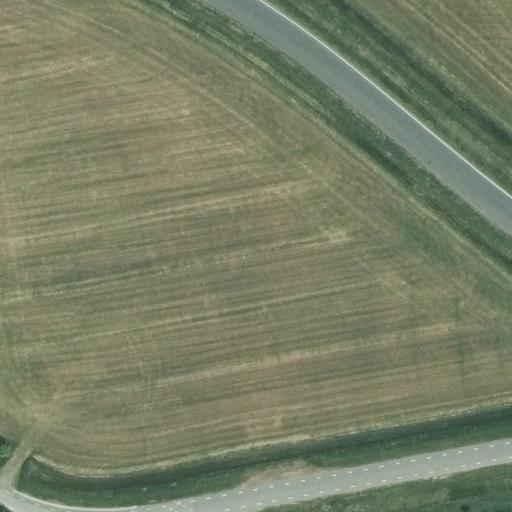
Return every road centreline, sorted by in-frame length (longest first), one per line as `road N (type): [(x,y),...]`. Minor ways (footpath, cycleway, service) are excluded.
road 1 (motorway): [(242,0),(511,210)]
road 2 (unclassified): [(511,451),(182,511)]
